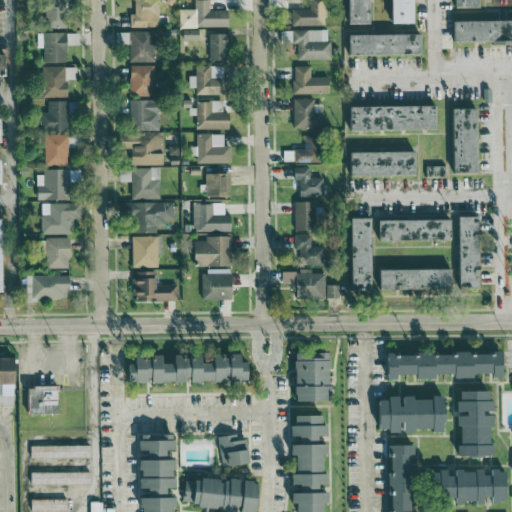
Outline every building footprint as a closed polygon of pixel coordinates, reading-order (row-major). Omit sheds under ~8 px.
[(61,0),(56,0),(41,0),(42,28),(62,28),(61,0)] [(128,27),(156,26),(155,0),(137,0),(132,0),(132,14),(127,14),(128,27)] [(224,10),(207,10),(207,0),(192,0),(192,27),(224,26),(224,10)] [(288,10),(288,26),(323,25),(322,0),(314,0),(307,0),(307,9),(288,10)] [(341,0),(341,24),(362,25),(362,0),(341,0)] [(384,0),(385,23),(407,23),(406,0),(384,0)] [(447,0),(448,8),(472,7),(472,0),(447,0)] [(511,41),(511,20),(447,22),(447,43),(511,41)] [(180,40),(194,40),(195,30),(180,30),(180,40)] [(295,60),(327,59),(326,30),(289,30),(289,44),(294,44),(295,60)] [(128,62),(152,61),(152,31),(127,31),(128,62)] [(34,48),(40,48),(40,63),(63,63),(62,45),(76,45),(76,33),(34,33),(34,48)] [(206,60),(225,60),(224,33),(206,34),(206,60)] [(350,36),(350,56),(421,56),(421,35),(350,36)] [(130,96),(154,96),(154,65),(130,66),(130,96)] [(195,94),(228,94),(229,66),(195,66),(195,76),(188,76),(188,88),(195,88),(195,94)] [(311,77),(311,66),(294,66),(294,94),(331,93),(331,77),(311,77)] [(39,96),(63,97),(63,80),(73,80),(74,67),(39,67),(39,96)] [(315,99),(294,98),(293,127),(315,128),(315,99)] [(158,131),(159,100),(130,99),(129,130),(158,131)] [(48,101),(49,111),(43,112),(43,130),(70,130),(69,100),(48,101)] [(222,101),(197,101),(196,129),(230,130),(230,113),(222,113),(222,101)] [(351,108),(351,131),(436,130),(436,108),(351,108)] [(453,110),(476,110),(478,175),(455,175),(453,110)] [(119,134),(119,149),(131,148),(131,165),(164,164),(163,133),(119,134)] [(45,135),(45,165),(69,165),(69,134),(45,135)] [(231,146),(224,146),(225,135),(197,134),(196,163),(231,164),(231,146)] [(296,163),(323,162),(322,135),(305,136),(305,148),(295,149),(296,163)] [(294,161),(295,150),(284,150),(284,161),(294,161)] [(351,154),(351,177),(415,176),(415,152),(351,154)] [(427,166),(427,177),(446,177),(446,166),(427,166)] [(323,178),(310,178),(310,167),(294,167),(294,180),(300,180),(300,196),(324,196),(323,178)] [(131,198),(159,199),(159,169),(119,168),(119,182),(131,182),(131,198)] [(69,169),(44,169),(44,175),(37,175),(37,200),(70,199),(69,169)] [(231,173),(205,173),(206,194),(231,194),(231,173)] [(316,201),(295,201),(295,230),(317,230),(316,201)] [(134,232),(156,232),(156,225),(166,225),(166,221),(175,220),(175,202),(125,202),(125,219),(134,219),(134,232)] [(42,234),(72,234),(72,219),(81,219),(81,203),(41,203),(42,234)] [(233,214),(223,214),(223,203),(192,204),(193,232),(233,231),(233,214)] [(483,216),(464,215),(463,288),(482,288),(483,216)] [(374,217),(355,217),(356,290),(376,289),(374,217)] [(455,218),(383,220),(383,241),(455,239),(455,218)] [(325,265),(325,246),(311,246),(312,235),(296,235),(295,249),(300,249),(300,259),(309,259),(309,265),(325,265)] [(159,267),(159,236),(132,236),(133,267),(159,267)] [(232,265),(232,236),(205,236),(205,240),(195,241),(195,266),(232,265)] [(46,267),(71,267),(71,238),(47,237),(46,267)] [(455,268),(384,269),(385,290),(455,289),(455,268)] [(340,296),(340,285),(326,285),(326,273),(313,273),(313,269),(301,269),(301,271),(283,272),(283,284),(294,284),(294,297),(340,296)] [(201,300),(233,299),(233,270),(201,271),(201,300)] [(158,271),(134,271),(134,301),(178,300),(178,284),(158,285),(158,271)] [(70,276),(33,275),(33,298),(69,298),(70,276)] [(334,352),(299,352),(299,400),(334,400),(334,352)] [(129,383),(254,380),(253,363),(247,363),(246,353),(219,354),(219,362),(207,362),(207,353),(178,354),(178,362),(168,363),(167,357),(139,357),(139,364),(128,364),(129,383)] [(508,353),(387,353),(387,378),(402,378),(402,377),(442,377),(442,375),(479,375),(479,374),(508,374),(508,353)] [(0,405),(15,406),(14,384),(19,384),(19,358),(0,358),(0,405)] [(59,414),(60,387),(31,386),(31,413),(59,414)] [(495,456),(496,424),(497,424),(498,412),(495,412),(496,391),(458,390),(457,426),(463,426),(462,455),(495,456)] [(296,415),(296,426),(293,426),(294,436),(303,436),(304,443),(322,443),(322,434),(330,434),(329,424),(327,424),(326,414),(296,415)] [(252,463),(249,439),(239,440),(238,434),(219,436),(222,466),(252,463)] [(291,455),(301,455),(301,472),(329,471),(328,443),(291,445),(291,455)] [(420,511),(418,444),(389,445),(390,511),(420,511)] [(30,457),(89,458),(90,446),(31,445),(30,457)] [(511,501),(511,496),(510,468),(489,470),(489,469),(454,471),(453,470),(443,471),(445,505),(490,501),(490,503),(511,501)] [(32,485),(89,484),(89,471),(32,472),(32,485)] [(305,489),(324,488),(323,484),(332,483),(331,473),(294,475),(294,485),(304,484),(305,489)] [(253,511),(260,511),(263,484),(186,475),(183,504),(253,511)] [(330,511),(329,492),(291,493),(292,504),(297,504),(297,511),(330,511)] [(147,511),(178,511),(178,497),(142,498),(141,511),(147,511)] [(69,499),(33,499),(33,511),(69,511),(69,499)] [(100,511),(101,503),(92,502),(91,511),(100,511)]
